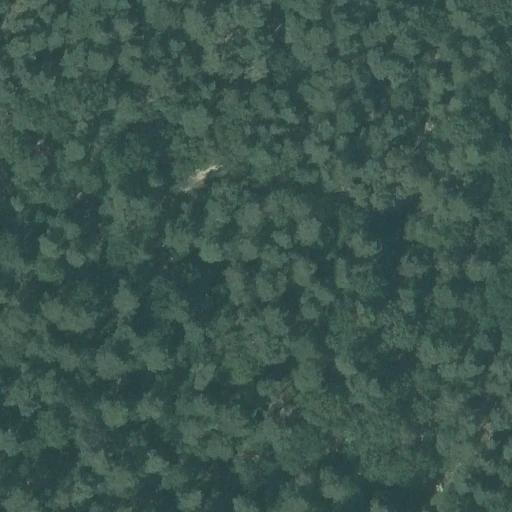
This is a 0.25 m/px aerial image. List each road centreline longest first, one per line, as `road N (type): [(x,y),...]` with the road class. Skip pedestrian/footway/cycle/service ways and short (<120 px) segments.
road 1 (track): [(186,159),(79,511)]
road 2 (track): [(409,209),(392,304),(398,355),(447,511)]
road 3 (track): [(186,159),(409,209)]
road 4 (track): [(409,209),(452,0)]
road 5 (track): [(186,159),(0,119)]
